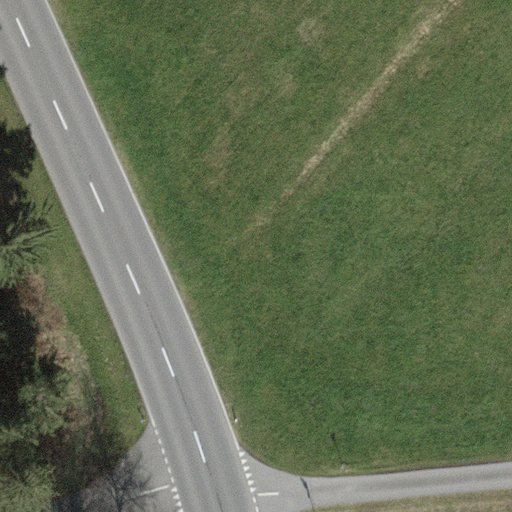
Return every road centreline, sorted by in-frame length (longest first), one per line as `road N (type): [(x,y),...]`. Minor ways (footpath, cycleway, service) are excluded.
road 1 (tertiary): [(19,0),(167,306),(219,496)]
road 2 (unclassified): [(511,476),(219,496)]
